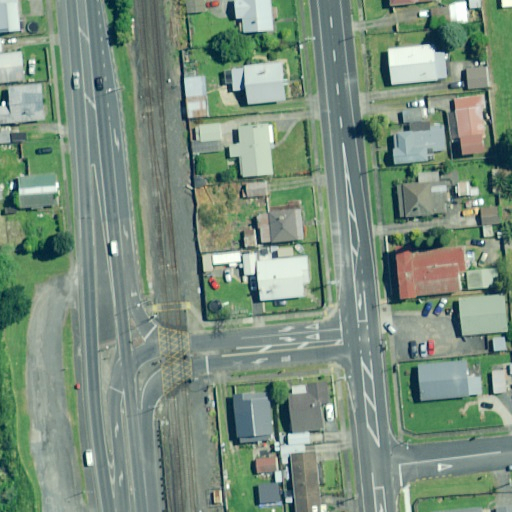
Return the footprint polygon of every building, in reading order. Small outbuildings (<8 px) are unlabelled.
[(18,19),(16,0),(0,0),(0,33),(27,31),(26,19),(18,19)] [(204,0),(191,0),(193,13),(205,12),(204,0)] [(234,0),(236,18),(243,17),(243,23),(239,24),(239,33),(272,30),(270,0),(234,0)] [(430,6),(431,24),(450,23),(451,27),(467,26),(465,0),(457,0),(447,1),(448,5),(430,6)] [(467,0),(468,9),(481,8),(480,0),(467,0)] [(435,53),(434,44),(388,49),(392,84),(447,78),(444,52),(435,53)] [(0,81),(24,80),(21,53),(0,54),(0,81)] [(285,100),(281,63),(231,68),(234,91),(247,89),(248,104),(285,100)] [(487,87),(486,68),(467,69),(468,88),(487,87)] [(209,116),(205,76),(184,78),(189,118),(209,116)] [(0,123),(43,121),(41,86),(10,87),(10,100),(2,101),(2,107),(0,107),(0,123)] [(485,131),(488,130),(486,118),(484,119),(482,96),(455,99),(456,111),(449,112),(452,142),(458,141),(460,155),(487,152),(488,155),(496,155),(494,141),(487,141),(485,131)] [(426,108),(402,110),(403,122),(427,121),(426,108)] [(222,151),(218,124),(195,127),(197,142),(192,142),(193,154),(222,151)] [(272,174),(268,125),(239,127),(240,144),(229,145),(230,157),(241,156),(243,176),(272,174)] [(431,130),(394,134),(395,148),(393,149),(395,164),(434,160),(433,151),(446,150),(443,125),(430,127),(431,130)] [(0,142),(10,142),(10,129),(0,129),(0,142)] [(23,146),(0,148),(1,160),(24,159),(23,146)] [(498,168),(489,169),(491,195),(500,194),(498,168)] [(449,182),(448,170),(437,171),(419,173),(419,183),(397,185),(400,217),(447,213),(444,182),(449,182)] [(58,207),(57,173),(19,174),(21,208),(58,207)] [(459,187),(454,187),(455,194),(458,193),(458,196),(478,195),(478,185),(471,186),(471,178),(458,179),(459,187)] [(266,182),(245,185),(245,189),(241,189),(243,198),(268,194),(266,182)] [(7,208),(0,208),(0,243),(9,243),(7,208)] [(500,223),(499,208),(481,209),(482,224),(500,223)] [(304,239),(300,209),(293,210),(270,213),(257,214),(261,244),(304,239)] [(493,225),(481,226),(483,238),(494,237),(493,225)] [(256,234),(243,235),(244,247),(257,246),(256,234)] [(402,299),(461,291),(459,274),(463,273),(466,273),(466,271),(463,248),(412,255),(411,245),(395,248),(402,299)] [(244,276),(258,274),(261,300),(304,296),(303,283),(310,282),(307,257),(257,261),(256,252),(242,253),(244,276)] [(466,273),(469,290),(499,286),(496,267),(466,271),(466,273)] [(507,331),(503,294),(459,299),(462,335),(507,331)] [(506,350),(504,337),(493,339),(494,352),(506,350)] [(466,364),(465,361),(417,366),(421,401),(482,394),(478,363),(466,364)] [(511,390),(511,364),(511,363),(491,365),(494,393),(511,390)] [(288,434),(289,445),(313,442),(311,431),(323,429),(320,404),(330,403),(327,381),(291,385),(292,395),(289,396),(293,433),(288,434)] [(273,440),(268,390),(233,394),(238,443),(273,440)] [(270,445),(250,447),(252,463),(256,463),(257,473),(278,471),(276,458),(271,458),(270,445)] [(321,462),(320,451),(304,453),(303,445),(290,447),(280,447),(282,464),(291,463),(294,490),(285,491),(286,503),(295,502),(295,511),(325,511),(325,507),(320,507),(318,485),(323,485),(321,462)] [(222,488),(211,489),(212,504),(223,503),(222,488)]
